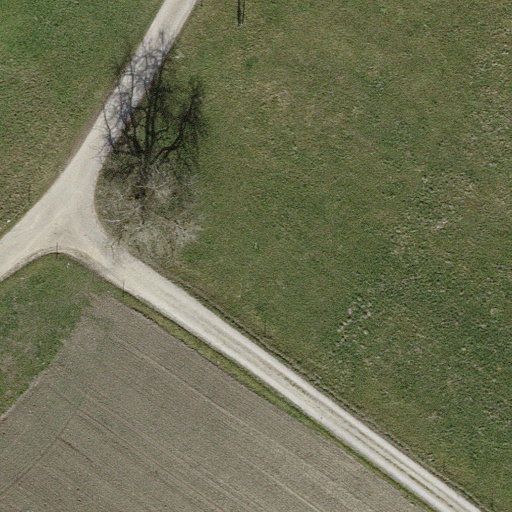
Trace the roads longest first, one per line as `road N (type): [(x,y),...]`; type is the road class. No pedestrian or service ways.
road 1 (track): [(62,225),(454,511)]
road 2 (track): [(0,266),(62,225),(184,0)]
